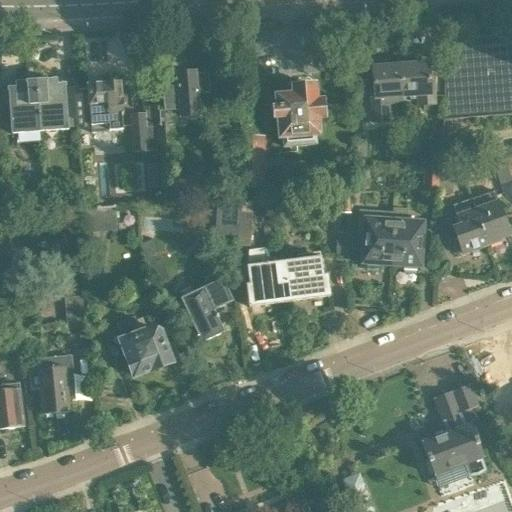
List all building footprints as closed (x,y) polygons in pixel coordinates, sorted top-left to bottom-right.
[(511,33),(446,39),(442,120),(511,114),(511,33)] [(428,63),(400,64),(402,95),(418,94),(419,107),(434,106),(433,93),(430,93),(428,63)] [(403,100),(402,95),(400,64),(373,66),(374,97),(372,97),(373,108),(374,123),(388,122),(387,105),(403,100)] [(165,77),(163,77),(160,77),(161,91),(156,91),(157,103),(162,103),(163,106),(146,107),(147,128),(156,127),(157,144),(174,143),(173,125),(182,125),(182,117),(198,116),(197,94),(209,93),(207,75),(195,76),(195,75),(177,76),(177,72),(165,73),(165,77)] [(67,121),(77,120),(78,120),(76,99),(75,99),(65,100),(64,86),(56,87),(56,81),(36,83),(39,133),(68,130),(67,121)] [(77,120),(77,128),(78,135),(92,134),(93,148),(117,146),(116,131),(122,130),(121,118),(122,118),(120,84),(119,84),(115,81),(110,81),(107,85),(88,86),(88,95),(75,96),(75,99),(76,99),(78,120),(77,120)] [(12,134),(39,133),(36,83),(16,84),(17,90),(9,90),(9,100),(0,100),(0,102),(1,120),(11,120),(12,134)] [(294,96),(270,98),(271,110),(275,109),(275,118),(279,118),(281,138),(283,137),(284,147),(316,144),(315,135),(317,135),(316,118),(322,117),(321,103),(315,103),(314,87),(294,88),(294,96)] [(145,129),(144,115),(130,116),(133,153),(157,151),(155,128),(145,129)] [(242,138),(242,187),(261,187),(262,138),(242,138)] [(425,165),(439,166),(439,165),(440,165),(441,139),(430,139),(428,164),(425,164),(425,165)] [(355,160),(356,160),(368,161),(369,141),(357,140),(355,160)] [(368,161),(356,160),(355,188),(367,188),(369,161),(368,161)] [(511,180),(504,160),(493,164),(500,184),(511,180)] [(439,166),(425,165),(424,193),(438,194),(439,166)] [(440,165),(439,187),(453,187),(454,165),(440,165)] [(324,216),(350,214),(348,191),(322,193),(324,216)] [(501,238),(509,235),(493,192),(471,200),(474,210),(487,246),(501,240),(501,238)] [(114,208),(83,211),(85,234),(116,231),(114,208)] [(239,236),(240,212),(219,210),(217,235),(239,236)] [(487,246),(474,210),(457,217),(460,226),(456,228),(458,232),(456,233),(458,237),(455,238),(455,248),(461,254),(463,254),(464,254),(487,246)] [(240,212),(239,236),(238,246),(249,247),(252,212),(240,212)] [(391,264),(394,222),(366,220),(363,262),(366,263),(365,267),(379,267),(379,263),(391,264)] [(394,222),(391,264),(404,265),(403,269),(417,270),(417,266),(420,266),(422,223),(394,222)] [(65,238),(53,240),(54,250),(66,249),(65,238)] [(165,275),(153,240),(141,244),(154,279),(165,275)] [(337,240),(337,255),(347,255),(347,240),(337,240)] [(249,307),(291,301),(288,282),(278,283),(275,263),(265,265),(263,249),(249,251),(247,266),(249,285),(246,285),(249,307)] [(288,282),(291,301),(330,296),(327,275),(323,276),(320,257),(275,263),(278,283),(288,282)] [(65,278),(66,288),(87,286),(86,276),(65,278)] [(212,308),(234,298),(225,278),(193,293),(191,287),(180,292),(183,298),(180,300),(201,343),(224,332),(212,308)] [(88,295),(87,286),(66,288),(67,297),(88,295)] [(66,324),(80,324),(89,323),(88,313),(89,313),(88,295),(67,297),(63,298),(66,324)] [(117,325),(120,332),(115,334),(115,335),(114,336),(112,338),(117,342),(118,341),(119,340),(126,359),(125,359),(130,373),(131,372),(133,379),(151,371),(152,372),(172,365),(170,361),(178,358),(173,344),(165,347),(159,333),(160,332),(152,329),(152,330),(139,335),(133,318),(117,325)] [(92,323),(89,323),(80,324),(81,346),(75,346),(77,374),(93,373),(91,345),(93,345),(92,323)] [(72,381),(69,357),(37,360),(37,367),(28,368),(31,390),(40,389),(42,415),(70,412),(66,381),(72,381)] [(470,385),(452,392),(434,398),(447,433),(444,435),(441,432),(434,434),(434,438),(421,443),(428,460),(425,464),(429,473),(433,474),(434,476),(465,465),(469,477),(477,475),(485,471),(481,459),(483,458),(471,425),(472,425),(471,423),(473,422),(468,410),(478,407),(470,385)] [(0,398),(0,430),(25,427),(21,396),(0,398)] [(372,511),(358,473),(341,480),(353,511),(372,511)] [(310,511),(302,489),(240,511),(310,511)]
